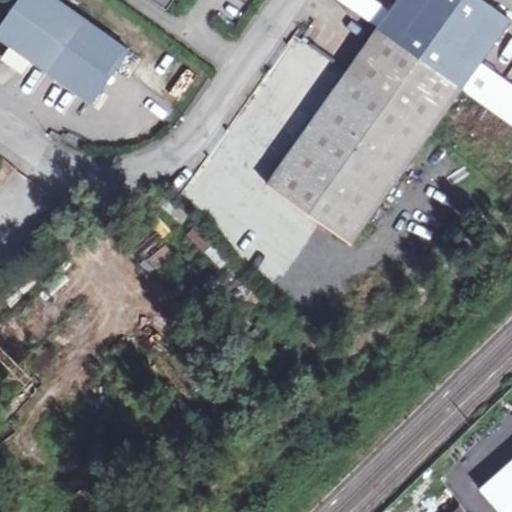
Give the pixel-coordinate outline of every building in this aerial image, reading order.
[(123,57),(44,0),(13,0),(0,19),(0,46),(85,109),(123,57)] [(134,0),(155,15),(165,0),(134,0)] [(399,0),(344,76),(433,139),(511,32),(511,21),(480,0),(399,0)] [(433,139),(344,76),(263,187),(351,249),(433,139)] [(511,511),(511,461),(478,492),(495,511),(511,511)]
